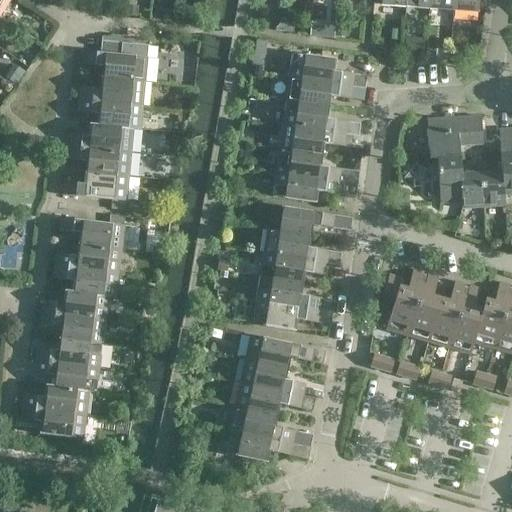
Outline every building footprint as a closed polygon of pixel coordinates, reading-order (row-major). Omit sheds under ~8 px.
[(404,0),(404,7),(429,9),(429,0),(404,0)] [(453,0),(429,0),(429,9),(452,11),(453,0)] [(453,0),(452,11),(478,13),(478,0),(453,0)] [(137,16),(137,7),(127,6),(127,15),(137,16)] [(163,10),(163,18),(171,18),(171,10),(163,10)] [(281,19),(280,24),(276,29),(276,32),(285,33),(285,32),(285,24),(286,20),(281,19)] [(294,32),(294,25),(285,24),(285,32),(294,32)] [(318,37),(319,26),(311,25),(310,36),(318,37)] [(348,37),(349,27),(335,26),(335,36),(348,37)] [(406,38),(405,49),(413,50),(414,38),(406,38)] [(256,41),(254,53),(265,55),(267,43),(256,41)] [(100,54),(83,52),(82,65),(104,67),(102,79),(144,83),(147,46),(101,42),(100,54)] [(426,49),(426,60),(435,61),(435,50),(426,49)] [(333,60),(292,54),(289,79),(352,87),(352,88),(365,90),(367,76),(332,71),(333,60)] [(178,76),(178,83),(191,84),(192,71),(185,71),(178,76)] [(102,79),(101,90),(80,88),(78,100),(142,106),(144,83),(102,79)] [(285,102),(285,103),(327,108),(328,96),(350,99),(350,98),(357,99),(358,89),(352,88),(352,87),(289,79),(285,102)] [(132,130),(139,131),(142,106),(78,100),(77,113),(99,115),(98,126),(132,130)] [(285,103),(282,126),(294,128),(358,137),(360,124),(325,119),(326,111),(327,108),(285,103)] [(469,138),(482,137),(481,117),(468,118),(469,135),(469,138)] [(463,136),(469,135),(468,118),(427,121),(429,160),(437,160),(459,158),(459,147),(458,136),(463,136)] [(98,126),(91,125),(90,137),(68,135),(67,147),(130,153),(132,130),(98,126)] [(291,151),(320,155),(322,144),(362,149),(364,138),(358,137),(294,128),(291,150),(291,151)] [(510,130),(498,131),(499,148),(511,147),(510,130)] [(482,145),(482,137),(469,138),(470,146),(482,145)] [(511,146),(511,147),(499,148),(501,172),(502,172),(503,197),(511,195),(511,146)] [(67,147),(65,160),(87,162),(86,173),(128,177),(130,153),(67,147)] [(318,167),(320,155),(291,151),(291,150),(279,149),(275,173),(357,185),(359,172),(318,167)] [(437,160),(439,201),(461,199),(459,175),(460,175),(459,158),(437,160)] [(417,178),(416,164),(402,165),(403,179),(417,178)] [(503,197),(502,172),(501,172),(479,174),(482,208),(504,206),(503,197)] [(62,196),(111,201),(125,202),(128,177),(86,173),(85,185),(63,183),(62,196)] [(357,185),(275,173),(272,198),(313,203),(315,191),(355,197),(357,185)] [(479,174),(459,175),(462,209),(482,208),(479,174)] [(110,209),(124,211),(125,202),(111,201),(110,209)] [(283,207),(279,231),(279,232),(308,236),(310,225),(350,231),(352,218),(283,207)] [(60,218),(59,231),(77,234),(80,234),(79,246),(120,251),(124,218),(110,216),(109,224),(98,223),(60,218)] [(279,231),(267,229),(263,254),(326,264),(339,266),(341,253),(306,248),(308,236),(279,232),(279,231)] [(117,275),(120,251),(79,246),(77,257),(56,254),(54,267),(117,275)] [(324,276),(326,264),(263,254),(259,277),(301,284),(302,272),(324,276)] [(217,270),(226,272),(227,262),(218,260),(217,270)] [(117,275),(54,267),(53,279),(74,282),(73,293),(107,297),(107,298),(114,299),(117,275)] [(390,312),(385,330),(406,336),(420,290),(418,289),(423,273),(412,270),(406,290),(399,288),(397,293),(396,297),(393,306),(392,306),(390,312)] [(420,290),(406,336),(427,342),(440,300),(431,297),(437,277),(427,274),(423,290),(420,290)] [(385,289),(397,293),(399,288),(401,279),(388,275),(385,289)] [(301,284),(259,277),(256,301),(332,313),(334,301),(299,295),(301,284)] [(448,302),(440,300),(427,342),(448,348),(456,320),(462,302),(459,301),(464,285),(454,282),(448,302)] [(481,312),(472,343),(473,343),(493,349),(506,303),(504,302),(509,286),(499,283),(495,294),(493,303),(484,300),(481,312)] [(462,302),(456,320),(448,348),(469,354),(473,343),(472,343),(481,312),(473,310),(479,289),(469,286),(464,303),(462,302)] [(381,302),(392,306),(393,306),(397,293),(385,289),(381,302)] [(104,321),(107,298),(107,297),(73,293),(66,292),(64,304),(43,301),(41,313),(104,321)] [(506,303),(493,349),(511,354),(511,292),(509,303),(506,303)] [(330,325),(332,313),(256,301),(252,325),(293,332),(295,320),(330,325)] [(104,321),(41,313),(40,326),(61,329),(60,340),(101,345),(104,321)] [(325,352),(250,335),(245,360),(285,368),(288,357),(322,365),(325,352)] [(37,349),(35,361),(98,369),(101,345),(60,340),(58,351),(37,349)] [(383,357),(373,354),(369,367),(379,370),(383,357)] [(393,360),(383,357),(379,370),(389,373),(393,360)] [(283,380),(285,368),(245,360),(240,382),(302,396),(304,384),(283,380)] [(98,369),(35,361),(33,373),(55,376),(54,387),(88,391),(88,392),(95,393),(98,369)] [(409,365),(399,362),(395,374),(405,377),(409,365)] [(418,368),(409,365),(405,377),(415,380),(418,368)] [(440,374),(431,371),(427,384),(437,387),(440,374)] [(471,384),(481,387),(485,375),(475,372),(471,384)] [(450,377),(440,374),(437,387),(447,389),(450,377)] [(481,387),(491,390),(495,378),(485,375),(481,387)] [(511,382),(507,381),(503,394),(511,396),(511,382)] [(315,399),(302,396),(240,382),(234,407),(246,410),(246,409),(275,415),(278,404),(312,412),(315,399)] [(85,416),(88,392),(88,391),(54,387),(47,386),(45,398),(24,395),(22,408),(85,416)] [(246,409),(246,410),(234,407),(229,430),(310,447),(312,435),(273,427),(275,415),(246,409)] [(82,440),(85,416),(22,408),(20,420),(42,423),(40,435),(82,440)] [(310,447),(229,430),(224,454),(265,463),(267,451),(307,460),(310,447)] [(179,449),(177,459),(186,461),(188,451),(179,449)] [(182,511),(144,500),(140,511),(182,511)]
